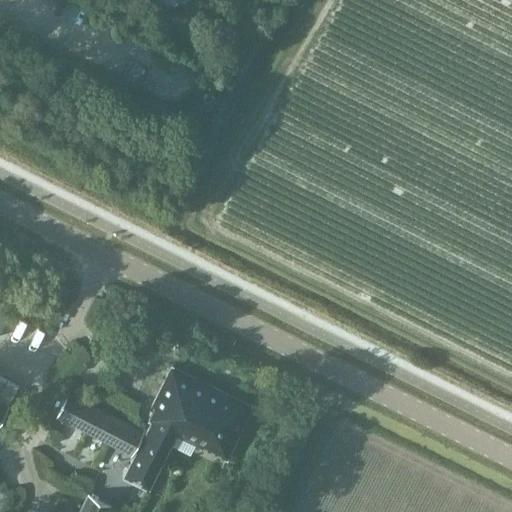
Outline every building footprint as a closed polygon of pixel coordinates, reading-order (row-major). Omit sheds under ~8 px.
[(139,429),(128,452),(135,456),(158,467),(174,434),(223,458),(250,405),(171,366),(153,402),(157,404),(150,416),(153,418),(146,432),(139,429)] [(67,393),(56,416),(81,429),(92,406),(67,393)] [(117,418),(92,406),(81,429),(106,441),(117,418)] [(117,418),(106,441),(128,452),(139,429),(117,418)] [(135,456),(125,475),(148,486),(158,467),(135,456)] [(86,493),(77,511),(79,511),(105,511),(109,505),(86,493)]
